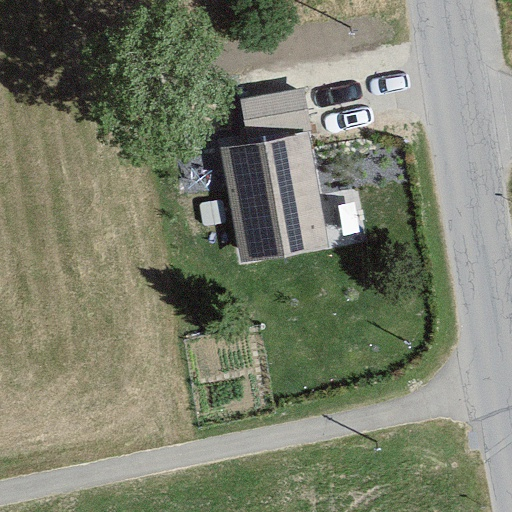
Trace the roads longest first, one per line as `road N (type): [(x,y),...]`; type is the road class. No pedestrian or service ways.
road 1 (track): [(501,386),(0,497)]
road 2 (unclassified): [(511,443),(440,0)]
